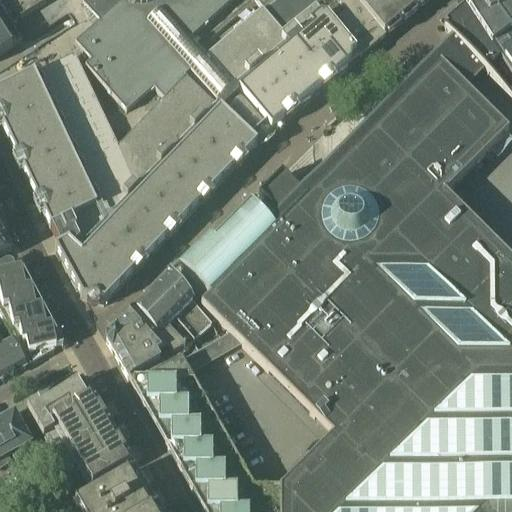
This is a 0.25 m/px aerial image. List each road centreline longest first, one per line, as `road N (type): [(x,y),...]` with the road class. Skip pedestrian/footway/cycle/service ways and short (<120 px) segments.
road 1 (unclassified): [(85,348),(185,511)]
road 2 (unclassified): [(85,348),(0,182)]
